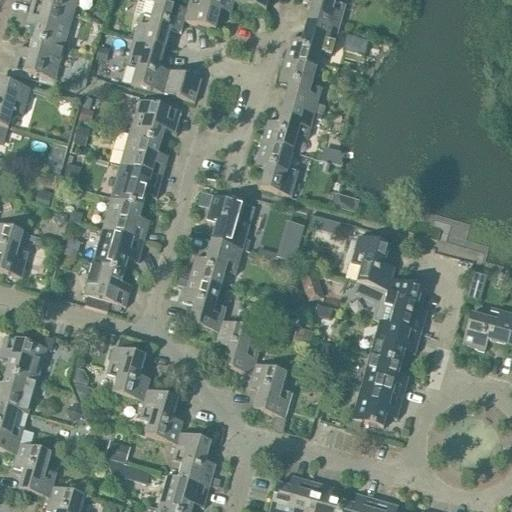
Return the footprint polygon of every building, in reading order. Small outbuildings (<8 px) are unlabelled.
[(73,18),(77,0),(31,0),(30,6),(73,18)] [(183,23),(183,24),(215,32),(220,13),(230,15),(234,4),(233,4),(234,0),(199,0),(200,1),(197,0),(188,0),(185,12),(186,12),(183,23)] [(234,0),(233,4),(234,4),(265,13),(268,0),(234,0)] [(311,5),(306,24),(338,33),(345,8),(335,5),(335,0),(301,0),(301,2),(311,5)] [(164,51),(165,50),(170,32),(180,35),(183,24),(183,23),(186,12),(185,12),(154,3),(149,20),(139,17),(132,42),(164,51)] [(64,50),(73,18),(30,6),(24,27),(35,30),(32,41),(64,50)] [(306,24),(303,35),(300,43),(290,40),(283,62),(316,71),(320,55),(331,58),(338,33),(306,24)] [(64,50),(32,41),(28,52),(18,49),(12,71),(54,83),(64,50)] [(194,105),(201,82),(159,70),(164,51),(132,42),(125,67),(135,70),(131,87),(194,105)] [(283,62),(277,84),(277,85),(288,88),(282,107),(314,116),(315,115),(323,118),(325,109),(317,106),(321,91),(311,88),(316,71),(283,62)] [(0,128),(7,131),(12,114),(22,117),(30,91),(0,82),(0,128)] [(174,136),(180,115),(138,103),(128,135),(161,145),(164,133),(174,136)] [(314,116),(282,107),(277,126),(266,123),(260,146),(292,155),(297,138),(307,141),(314,116)] [(82,111),(79,122),(89,125),(92,114),(82,111)] [(128,135),(119,168),(162,180),(168,159),(157,156),(161,145),(128,135)] [(264,171),(258,190),(291,199),(298,174),(287,171),(292,155),(260,146),(253,168),(264,171)] [(119,168),(110,200),(142,209),(145,198),(156,201),(162,180),(119,168)] [(49,208),(52,195),(38,191),(35,204),(49,208)] [(211,198),(205,221),(215,224),(210,243),(242,252),(254,210),(211,198)] [(110,200),(101,233),(143,245),(149,224),(139,221),(142,209),(110,200)] [(72,213),(69,224),(80,226),(83,216),(72,213)] [(0,274),(21,281),(28,255),(18,252),(23,235),(0,228),(0,274)] [(101,233),(92,265),(124,274),(127,263),(138,265),(143,245),(101,233)] [(391,282),(394,271),(384,268),(389,248),(357,240),(350,265),(360,268),(355,285),(357,285),(387,294),(390,282),(391,282)] [(188,282),(220,291),(225,274),(235,277),(242,252),(210,243),(204,262),(194,259),(188,282)] [(124,274),(92,265),(82,298),(87,299),(84,309),(107,315),(109,305),(125,310),(131,288),(121,285),(124,274)] [(474,275),(467,299),(479,303),(486,278),(474,275)] [(220,291),(188,282),(181,304),(192,307),(186,327),(218,335),(218,336),(221,324),(222,324),(226,310),(215,307),(220,291)] [(357,285),(354,296),(376,306),(372,322),(378,324),(388,327),(420,336),(427,314),(416,311),(418,304),(422,291),(406,287),(391,282),(390,282),(387,294),(357,285)] [(317,307),(314,317),(330,322),(333,312),(317,307)] [(506,349),(511,327),(511,316),(490,310),(487,321),(470,316),(461,348),(484,354),(487,344),(506,349)] [(218,335),(214,347),(225,350),(219,370),(250,378),(251,379),(254,367),(255,367),(259,353),(248,350),(253,333),(222,324),(221,324),(218,336),(218,335)] [(369,357),(401,366),(404,354),(414,357),(420,336),(388,327),(378,324),(369,357)] [(54,342),(37,337),(25,334),(22,344),(4,339),(0,351),(0,361),(8,364),(5,375),(37,384),(46,353),(50,354),(54,342)] [(113,350),(105,376),(116,379),(111,396),(142,404),(143,404),(146,393),(150,382),(139,379),(145,359),(143,359),(146,347),(120,339),(116,351),(113,350)] [(369,357),(359,389),(402,401),(408,380),(398,377),(401,366),(369,357)] [(250,378),(247,390),(258,393),(252,413),(274,419),(271,431),(283,435),(286,422),(284,422),(291,396),(281,393),(286,376),(255,367),(254,367),(251,379),(250,378)] [(37,384),(5,375),(2,386),(0,385),(0,408),(28,416),(37,384)] [(396,422),(402,401),(359,389),(350,421),(349,420),(346,429),(359,433),(361,425),(382,431),(386,419),(396,422)] [(178,402),(146,393),(143,404),(142,404),(138,419),(148,421),(144,438),(175,447),(179,436),(182,424),(172,422),(178,402)] [(0,408),(0,453),(15,458),(16,458),(19,447),(30,450),(33,436),(23,433),(28,416),(0,408)] [(210,445),(179,436),(175,447),(171,461),(181,464),(177,480),(177,481),(209,490),(215,467),(205,464),(210,445)] [(130,449),(110,443),(104,460),(125,466),(130,449)] [(51,456),(30,450),(19,447),(16,458),(15,458),(12,469),(22,472),(17,492),(48,501),(51,490),(52,490),(56,476),(46,473),(51,456)] [(157,510),(163,511),(191,511),(193,508),(203,511),(209,490),(177,481),(177,480),(166,477),(166,478),(157,510)] [(304,511),(312,485),(291,479),(288,489),(276,486),(268,511),(304,511)] [(304,511),(339,511),(341,504),(330,501),(333,490),(312,485),(304,511)] [(48,501),(44,511),(79,511),(83,499),(52,490),(51,490),(48,501)] [(374,511),(377,503),(356,497),(353,507),(341,504),(339,511),(374,511)] [(377,503),(374,511),(396,511),(397,509),(377,503)]
